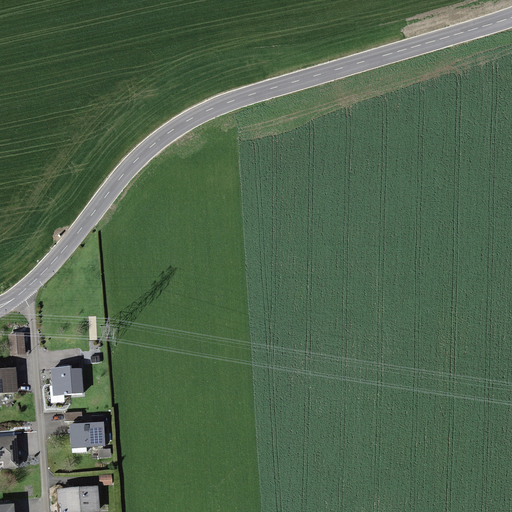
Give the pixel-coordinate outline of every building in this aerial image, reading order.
[(0,395),(14,395),(13,371),(0,371),(0,395)] [(80,371),(50,372),(51,395),(81,395),(80,371)] [(100,427),(68,427),(69,449),(101,448),(100,427)] [(13,439),(0,439),(0,461),(1,462),(1,466),(14,466),(13,439)] [(110,477),(98,477),(98,485),(110,485),(110,477)] [(96,511),(96,490),(58,492),(58,511),(96,511)]
